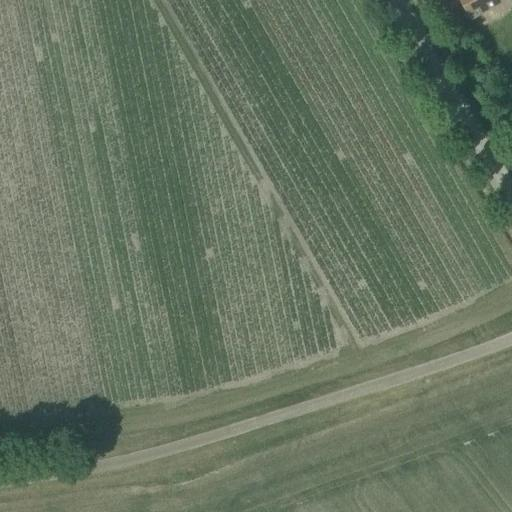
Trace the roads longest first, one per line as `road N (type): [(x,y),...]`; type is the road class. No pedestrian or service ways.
road 1 (unclassified): [(0,477),(229,422),(511,339)]
road 2 (unclassified): [(511,198),(395,0)]
